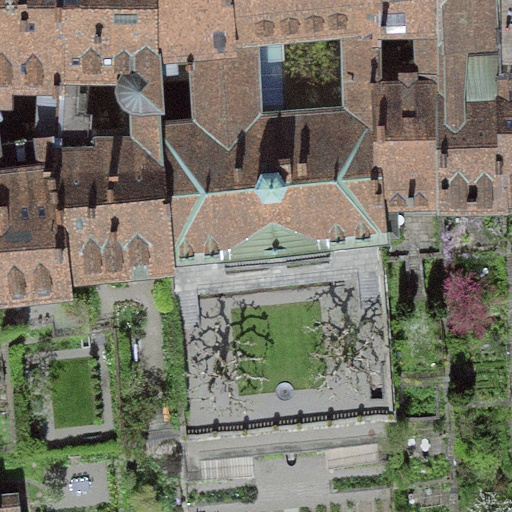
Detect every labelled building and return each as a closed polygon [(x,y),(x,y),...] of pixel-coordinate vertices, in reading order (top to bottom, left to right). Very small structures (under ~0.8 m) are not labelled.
[(0,0),(0,287),(65,280),(62,258),(56,171),(60,109),(63,0),(0,0)] [(109,279),(119,278),(118,260),(169,256),(157,122),(154,0),(63,0),(60,109),(56,171),(62,258),(65,280),(69,280),(67,265),(108,261),(109,279)] [(376,149),(377,85),(376,33),(376,0),(154,0),(157,122),(169,256),(379,233),(378,201),(376,149)] [(439,93),(436,0),(376,0),(376,33),(377,85),(376,149),(378,201),(379,233),(396,231),(394,200),(439,198),(438,100),(439,93)] [(500,18),(499,0),(436,0),(439,93),(438,100),(439,198),(503,197),(498,87),(500,47),(500,18)] [(511,0),(499,0),(500,18),(500,47),(498,87),(503,197),(503,198),(511,197),(511,0)]
